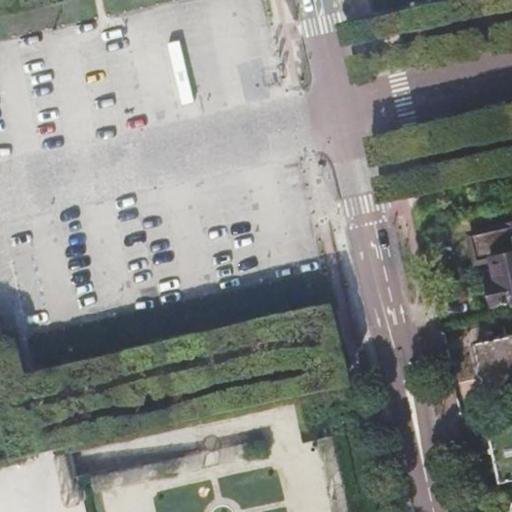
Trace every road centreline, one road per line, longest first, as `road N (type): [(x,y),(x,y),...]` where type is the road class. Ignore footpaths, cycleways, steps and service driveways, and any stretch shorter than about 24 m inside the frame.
road 1 (secondary): [(327,122),(425,480)]
road 2 (secondary): [(425,480),(355,116)]
road 3 (unknown): [(138,8),(212,275)]
road 4 (unknown): [(57,25),(127,293)]
road 5 (unknown): [(221,0),(290,255)]
road 6 (unknown): [(2,34),(58,263)]
road 7 (secondary): [(355,116),(511,81)]
road 8 (secondary): [(305,0),(327,122)]
